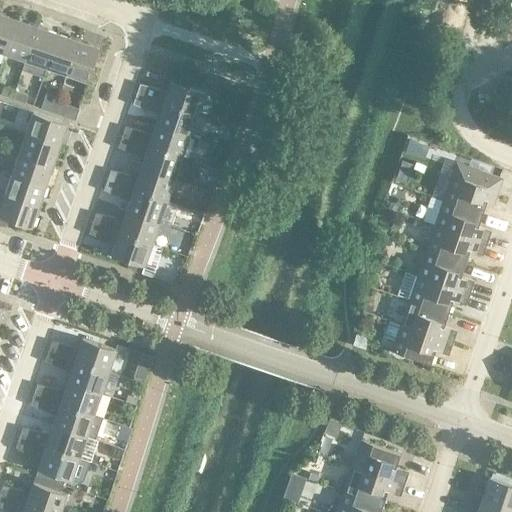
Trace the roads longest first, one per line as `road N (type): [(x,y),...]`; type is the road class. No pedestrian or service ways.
road 1 (residential): [(460,417),(50,280)]
road 2 (residential): [(50,280),(129,45),(116,28),(28,0)]
road 3 (residential): [(511,155),(465,129),(449,106),(450,81),(480,0)]
road 4 (residential): [(460,417),(511,270)]
road 5 (residential): [(0,424),(50,280)]
